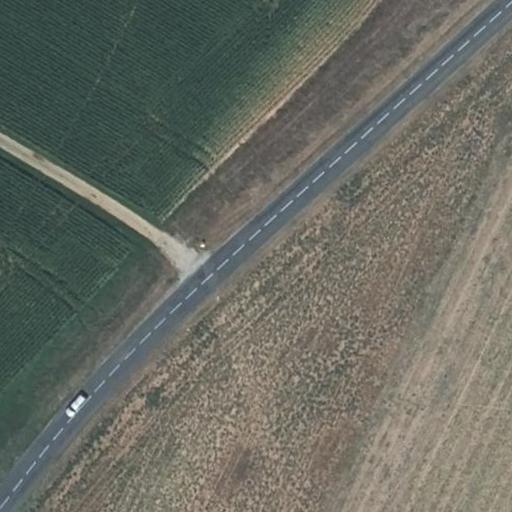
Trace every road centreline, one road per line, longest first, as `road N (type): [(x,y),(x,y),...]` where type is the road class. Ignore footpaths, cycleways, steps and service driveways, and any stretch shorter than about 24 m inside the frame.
road 1 (tertiary): [(207,277),(511,0)]
road 2 (tertiary): [(0,505),(78,408),(207,277)]
road 3 (unclassified): [(0,132),(207,277)]
